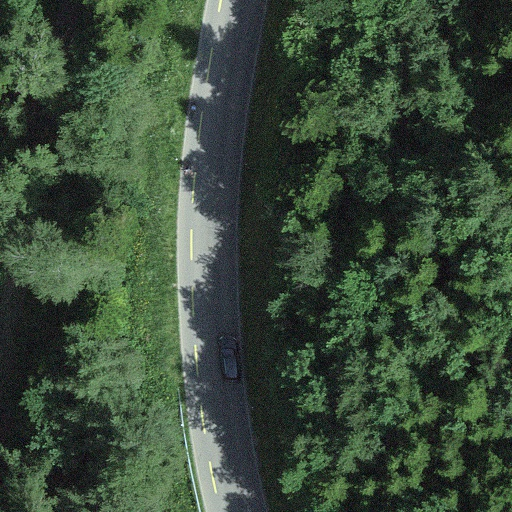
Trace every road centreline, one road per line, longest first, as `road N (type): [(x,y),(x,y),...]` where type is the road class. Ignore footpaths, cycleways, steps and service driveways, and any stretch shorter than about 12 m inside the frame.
road 1 (tertiary): [(236,0),(209,216),(227,459),(240,511)]
road 2 (track): [(71,0),(12,275),(0,379)]
